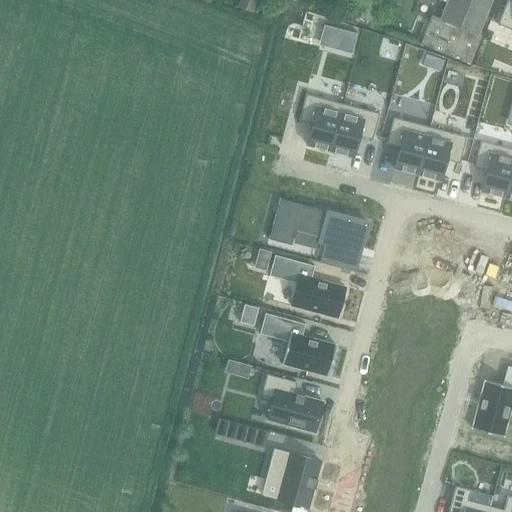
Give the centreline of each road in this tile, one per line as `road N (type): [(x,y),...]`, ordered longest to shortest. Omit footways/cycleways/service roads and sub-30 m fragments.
road 1 (residential): [(398,199),(340,422),(349,454),(335,511)]
road 2 (residential): [(424,511),(467,348),(511,329)]
